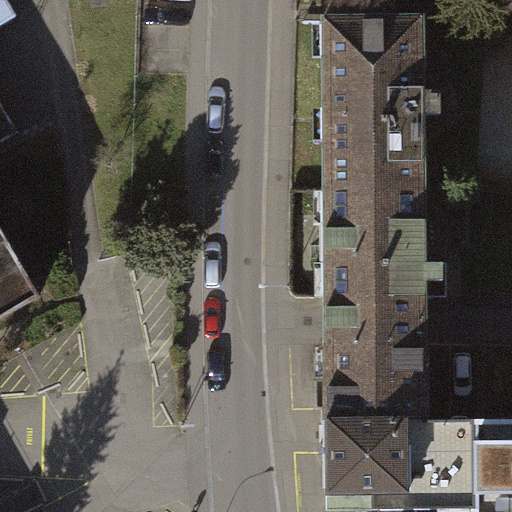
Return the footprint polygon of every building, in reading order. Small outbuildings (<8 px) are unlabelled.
[(0,0),(0,28),(19,18),(8,0),(0,0)] [(317,186),(414,186),(414,19),(317,19),(317,186)] [(414,319),(414,186),(317,186),(317,322),(317,343),(414,342),(414,319)] [(0,322),(41,298),(26,274),(0,228),(0,322)] [(414,342),(317,343),(317,493),(362,493),(362,507),(464,507),(464,419),(414,419),(414,342)] [(511,511),(511,419),(464,419),(464,507),(463,511),(511,511)]
